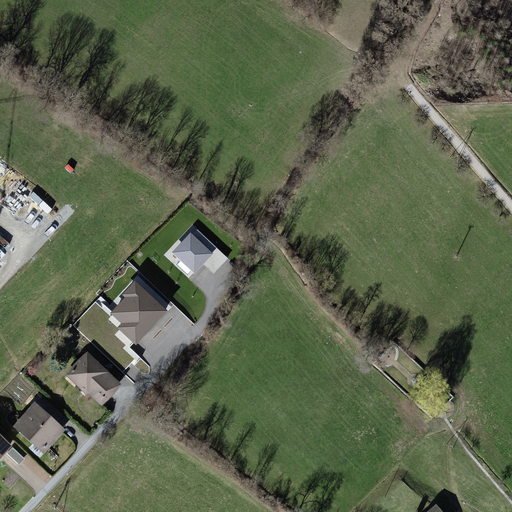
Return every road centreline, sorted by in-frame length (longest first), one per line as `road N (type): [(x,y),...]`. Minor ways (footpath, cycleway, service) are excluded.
road 1 (motorway): [(0,281),(272,219),(511,184)]
road 2 (motorway): [(511,127),(262,164),(0,224)]
road 3 (residential): [(28,511),(107,429),(244,255)]
road 4 (track): [(438,0),(408,59),(407,85),(511,204)]
